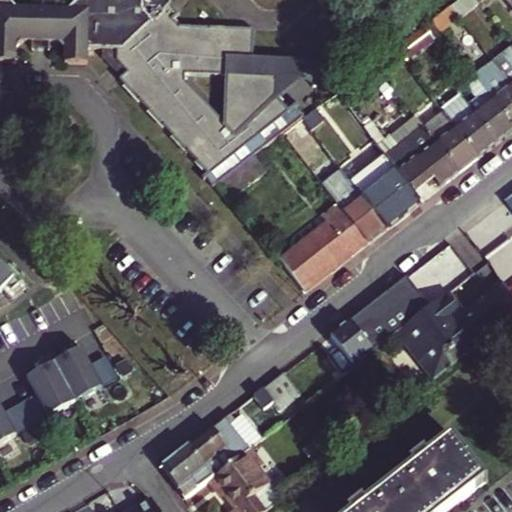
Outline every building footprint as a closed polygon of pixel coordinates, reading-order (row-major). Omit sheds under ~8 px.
[(0,0),(0,62),(20,63),(21,50),(27,41),(40,41),(40,48),(56,48),(57,42),(64,42),(69,51),(69,64),(92,64),(93,50),(123,51),(127,51),(158,21),(160,23),(170,15),(175,3),(175,0),(0,0)] [(478,4),(475,0),(458,0),(450,6),(459,17),(478,4)] [(432,20),(441,32),(459,17),(450,6),(432,20)] [(511,85),(511,47),(493,61),(511,85)] [(511,125),(511,85),(493,61),(487,66),(496,78),(484,88),(511,125)] [(474,76),(484,88),(496,78),(487,66),(474,76)] [(497,145),(511,133),(511,125),(484,88),(474,76),(465,83),(477,99),(468,107),(497,145)] [(479,159),(497,145),(468,107),(457,94),(440,107),(479,159)] [(460,174),(479,159),(440,107),(420,123),(460,174)] [(441,189),(460,174),(420,123),(416,117),(396,132),(432,178),(441,189)] [(415,192),(432,178),(396,132),(380,145),(415,192)] [(415,192),(404,201),(374,163),(368,167),(406,217),(423,203),(415,192)] [(388,231),(406,217),(368,167),(350,182),(360,195),(370,209),(388,231)] [(369,245),(388,231),(370,209),(360,195),(341,210),(351,223),(369,245)] [(350,261),(369,245),(351,223),(341,210),(339,208),(324,220),(329,226),(325,229),(350,261)] [(306,294),(350,261),(325,229),(282,263),(306,294)] [(0,289),(11,279),(0,268),(0,289)] [(355,367),(397,334),(430,308),(406,278),(331,336),(338,346),(355,367)] [(397,334),(435,381),(511,321),(511,296),(508,291),(502,282),(465,312),(449,293),(430,308),(397,334)] [(334,383),(355,367),(338,346),(322,359),(330,369),(326,372),(334,383)] [(82,351),(27,381),(49,420),(104,390),(82,351)] [(273,402),(279,410),(300,394),(283,373),(253,397),(263,410),(273,402)] [(0,448),(18,438),(0,406),(0,448)] [(190,446),(214,477),(248,450),(262,440),(242,415),(234,422),(230,416),(190,446)] [(448,511),(487,482),(452,436),(427,456),(423,452),(410,462),(414,467),(365,504),(362,500),(348,511),(448,511)] [(211,479),(214,477),(190,446),(163,467),(186,498),(206,483),(211,479)] [(267,511),(258,500),(272,489),(261,475),(265,472),(248,450),(214,477),(211,479),(223,495),(235,510),(232,511),(267,511)] [(218,498),(223,495),(211,479),(206,483),(218,498)] [(161,511),(152,496),(126,511),(161,511)]
